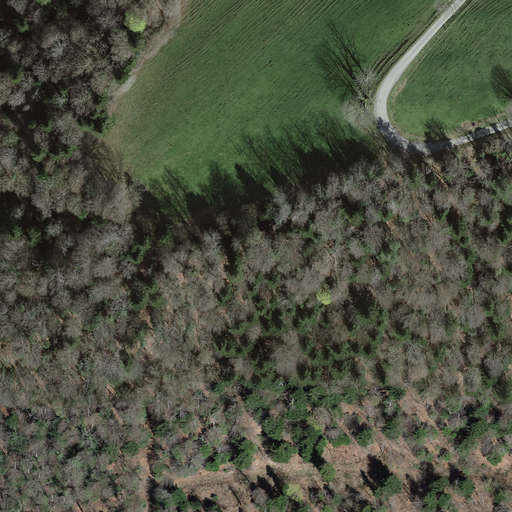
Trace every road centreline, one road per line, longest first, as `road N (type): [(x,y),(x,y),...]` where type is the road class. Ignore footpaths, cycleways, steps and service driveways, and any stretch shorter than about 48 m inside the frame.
road 1 (track): [(511,486),(215,474),(63,511)]
road 2 (track): [(511,120),(416,146),(381,124),(379,100),(393,71),(462,0)]
